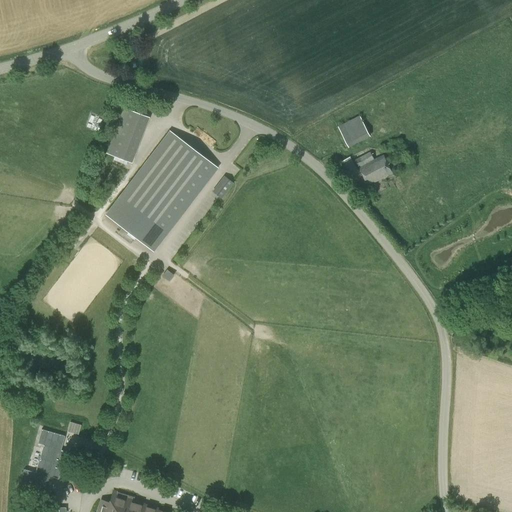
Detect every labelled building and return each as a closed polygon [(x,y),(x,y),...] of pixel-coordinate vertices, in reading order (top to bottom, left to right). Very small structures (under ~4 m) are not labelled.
[(129,162),(146,117),(123,108),(106,153),(129,162)] [(338,127),(349,148),(370,136),(360,116),(338,127)] [(169,135),(109,215),(153,248),(213,169),(169,135)] [(393,173),(384,156),(374,160),(370,152),(355,160),(368,186),(393,173)] [(336,165),(345,181),(359,172),(350,157),(336,165)] [(223,176),(212,191),(221,198),(232,183),(223,176)] [(167,270),(162,277),(168,281),(173,274),(167,270)] [(71,420),(67,430),(78,433),(81,424),(71,420)] [(45,446),(37,473),(25,470),(21,484),(29,486),(50,492),(54,479),(60,480),(68,453),(62,451),(66,437),(43,430),(39,444),(45,446)] [(119,456),(117,462),(123,464),(127,465),(135,467),(137,462),(119,456)] [(161,511),(156,510),(157,508),(136,502),(137,498),(112,491),(109,502),(100,500),(96,511),(161,511)]
